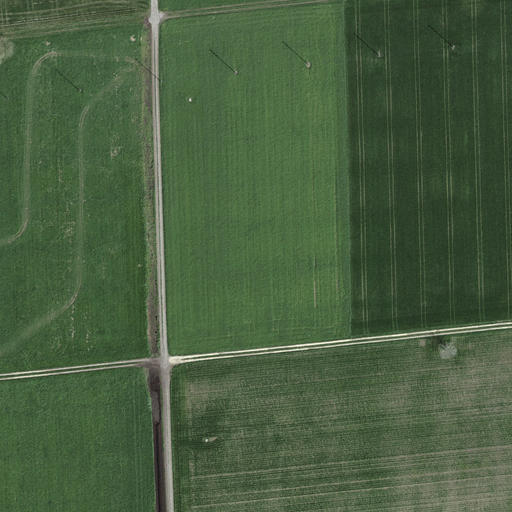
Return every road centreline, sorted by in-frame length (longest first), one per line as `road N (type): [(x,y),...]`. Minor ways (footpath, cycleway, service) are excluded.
road 1 (track): [(511,328),(0,378)]
road 2 (track): [(170,511),(154,0)]
road 3 (track): [(345,0),(0,37)]
